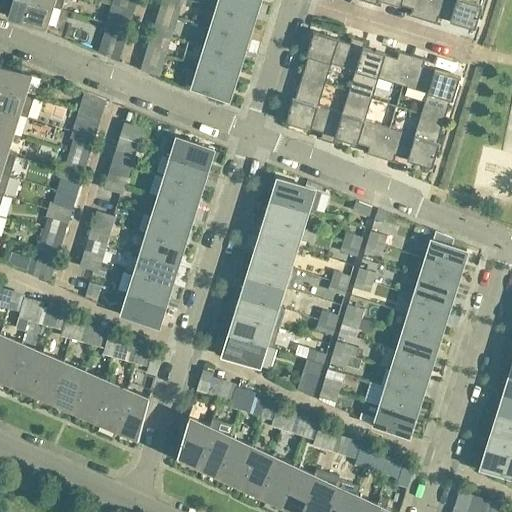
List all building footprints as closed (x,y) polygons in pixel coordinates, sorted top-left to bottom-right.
[(45,27),(51,6),(30,0),(12,0),(8,15),(45,27)] [(30,0),(51,6),(61,9),(63,0),(30,0)] [(253,20),(258,0),(210,0),(209,6),(216,8),(253,20)] [(428,0),(385,0),(411,8),(409,14),(406,12),(405,14),(422,19),(428,0)] [(473,26),(480,0),(428,0),(422,19),(439,24),(440,23),(436,22),(438,16),(475,28),(476,27),(473,26)] [(247,39),(253,20),(216,8),(210,28),(247,39)] [(115,33),(120,20),(110,17),(106,30),(115,33)] [(125,37),(129,23),(120,20),(115,33),(125,37)] [(165,35),(168,27),(155,23),(152,31),(165,35)] [(241,59),(247,39),(210,28),(204,47),(241,59)] [(163,43),(165,35),(152,31),(150,39),(163,43)] [(355,70),(362,47),(363,47),(364,41),(368,43),(369,41),(347,35),(347,36),(351,37),(349,43),(311,31),(311,32),(314,33),(301,76),(324,84),(330,63),(354,70),(355,70)] [(235,78),(241,59),(204,47),(198,67),(235,78)] [(402,85),(411,55),(394,49),(394,51),(398,52),(396,57),(363,47),(362,47),(355,70),(354,70),(348,91),(371,98),(378,77),(402,85)] [(443,121),(457,78),(460,78),(460,77),(423,66),(424,60),(428,61),(429,60),(411,55),(402,85),(426,93),(420,114),(443,121)] [(156,66),(142,62),(140,69),(153,74),(156,66)] [(0,86),(24,94),(30,74),(0,64),(0,86)] [(228,98),(235,78),(198,67),(192,87),(228,98)] [(317,105),(324,84),(301,76),(287,120),(284,119),(284,120),(321,132),(320,137),(316,136),(316,137),(337,144),(337,143),(334,142),(335,136),(342,112),(341,112),(317,105)] [(33,97),(24,94),(0,86),(0,108),(18,114),(27,117),(33,97)] [(389,127),(365,119),(371,98),(348,91),(341,112),(342,112),(335,136),(368,146),(367,152),(363,151),(363,152),(380,157),(389,127)] [(103,106),(105,99),(87,92),(85,100),(103,106)] [(0,129),(11,133),(18,114),(0,108),(0,129)] [(430,164),(443,121),(420,114),(413,135),(389,127),(380,157),(397,162),(397,161),(393,160),(395,155),(433,166),(433,165),(430,164)] [(82,141),(86,128),(77,125),(73,138),(82,141)] [(91,144),(96,131),(86,128),(82,141),(91,144)] [(0,151),(5,153),(11,133),(0,129),(0,151)] [(134,137),(120,133),(118,141),(131,145),(134,137)] [(207,168),(213,148),(176,136),(176,137),(169,135),(162,155),(170,157),(207,168)] [(129,153),(131,145),(118,141),(115,149),(129,153)] [(15,156),(5,153),(0,151),(0,172),(9,175),(15,156)] [(119,156),(112,168),(124,176),(132,163),(119,156)] [(201,187),(207,168),(170,157),(164,176),(201,187)] [(70,180),(74,167),(65,164),(60,177),(70,180)] [(79,183),(83,170),(74,167),(70,180),(79,183)] [(0,193),(3,195),(9,175),(0,172),(0,193)] [(119,184),(122,176),(108,172),(106,180),(119,184)] [(194,207),(201,187),(164,176),(158,196),(194,207)] [(315,211),(321,192),(323,185),(306,180),(305,186),(277,177),(271,197),(307,208),(307,209),(315,211)] [(117,192),(119,184),(106,180),(103,188),(117,192)] [(188,227),(194,207),(158,196),(152,215),(188,227)] [(301,228),(307,209),(307,208),(271,197),(265,217),(301,228)] [(368,215),(371,207),(358,201),(355,211),(368,215)] [(58,219),(62,206),(52,203),(48,216),(58,219)] [(67,222),(71,209),(62,206),(58,219),(67,222)] [(377,209),(374,218),(383,221),(386,212),(377,209)] [(107,223),(109,215),(96,211),(94,219),(107,223)] [(182,246),(188,227),(152,215),(146,235),(182,246)] [(295,248),(301,228),(265,217),(259,236),(295,248)] [(105,231),(107,223),(94,219),(91,227),(105,231)] [(345,231),(342,241),(359,246),(362,237),(345,231)] [(370,231),(367,240),(384,245),(386,236),(370,231)] [(460,269),(466,250),(450,245),(452,238),(436,232),(433,239),(431,239),(425,258),(460,269)] [(176,266),(182,246),(146,235),(140,254),(176,266)] [(289,267),(295,248),(259,236),(253,256),(289,267)] [(381,255),(384,245),(367,240),(364,250),(381,255)] [(356,256),(359,246),(342,241),(339,251),(356,256)] [(46,258),(50,245),(40,242),(36,255),(46,258)] [(55,261),(59,248),(50,245),(46,258),(55,261)] [(97,254),(84,250),(79,266),(92,270),(97,254)] [(170,285),(176,266),(140,254),(134,274),(170,285)] [(297,269),(289,267),(253,256),(246,275),(283,287),(291,289),(297,269)] [(32,274),(36,260),(30,258),(25,272),(32,274)] [(454,287),(460,269),(425,258),(419,276),(454,287)] [(359,267),(356,277),(372,282),(375,272),(359,267)] [(333,270),(330,281),(347,285),(350,276),(333,270)] [(164,305),(170,285),(134,274),(128,294),(164,305)] [(277,306),(283,287),(246,275),(240,295),(277,306)] [(449,306),(454,287),(419,276),(414,295),(449,306)] [(369,292),(372,282),(356,277),(353,287),(369,292)] [(344,295),(347,285),(330,281),(327,290),(344,295)] [(97,297),(101,285),(88,282),(85,293),(97,297)] [(158,325),(164,305),(128,294),(121,314),(158,325)] [(284,308),(277,306),(240,295),(234,314),(278,328),(284,308)] [(443,324),(449,306),(414,295),(408,313),(443,324)] [(18,317),(28,320),(34,299),(24,296),(18,317)] [(44,302),(34,299),(28,320),(38,323),(44,302)] [(347,304),(344,314),(361,319),(364,309),(347,304)] [(321,309),(318,319),(335,324),(338,314),(321,309)] [(437,342),(443,324),(408,313),(402,332),(437,342)] [(60,336),(70,338),(76,317),(66,314),(60,336)] [(273,347),(278,328),(234,314),(228,334),(265,345),(273,347)] [(358,328),(361,319),(344,314),(341,323),(358,328)] [(85,320),(76,317),(70,338),(79,341),(85,320)] [(332,334),(335,324),(318,319),(315,329),(332,334)] [(99,350),(103,333),(88,330),(85,347),(99,350)] [(432,361),(437,342),(402,332),(396,350),(432,361)] [(102,354),(112,357),(117,335),(107,333),(102,354)] [(258,366),(265,345),(228,334),(222,354),(258,366)] [(0,374),(11,380),(21,344),(22,341),(0,335),(0,374)] [(128,338),(117,335),(112,357),(122,359),(128,338)] [(336,341),(333,351),(349,355),(352,346),(336,341)] [(32,389),(42,353),(43,350),(21,344),(11,380),(32,389)] [(309,348),(306,358),(323,363),(326,353),(309,348)] [(426,379),(432,361),(396,350),(391,368),(426,379)] [(152,351),(145,373),(156,376),(163,355),(152,351)] [(346,365),(349,355),(333,351),(330,360),(346,365)] [(54,398),(64,363),(64,359),(42,353),(32,389),(54,398)] [(320,373),(323,363),(306,358),(303,368),(320,373)] [(75,407),(85,372),(86,369),(64,363),(54,398),(75,407)] [(420,398),(426,379),(391,368),(385,387),(420,398)] [(206,393),(212,372),(203,369),(197,390),(206,393)] [(96,417),(106,381),(107,378),(85,372),(75,407),(96,417)] [(511,395),(511,375),(509,375),(503,393),(511,395)] [(325,377),(322,387),(338,392),(341,382),(325,377)] [(117,426),(127,390),(128,387),(106,381),(96,417),(117,426)] [(229,406),(239,409),(245,389),(235,386),(229,406)] [(363,406),(375,409),(380,390),(368,386),(363,406)] [(335,402),(338,392),(322,387),(319,396),(335,402)] [(414,416),(420,398),(385,387),(379,405),(414,416)] [(254,392),(245,389),(239,409),(248,412),(254,392)] [(138,435),(149,396),(127,390),(117,426),(138,435)] [(511,415),(511,395),(503,393),(497,411),(511,415)] [(408,435),(414,416),(379,405),(376,417),(374,424),(408,435)] [(271,426),(280,429),(287,408),(277,406),(271,426)] [(296,411),(287,408),(280,429),(290,432),(296,411)] [(511,436),(511,415),(497,411),(492,430),(511,436)] [(360,412),(358,418),(374,424),(376,417),(360,412)] [(199,463),(210,428),(211,425),(188,418),(177,453),(199,463)] [(296,437),(311,439),(313,424),(298,423),(296,437)] [(313,445),(322,448),(328,428),(319,425),(313,445)] [(220,473),(231,437),(232,434),(210,428),(199,463),(220,473)] [(338,431),(328,428),(322,448),(332,451),(338,431)] [(511,456),(511,436),(492,430),(486,448),(511,456)] [(241,483),(252,447),(253,444),(231,437),(220,473),(241,483)] [(354,465),(364,468),(370,447),(360,444),(354,465)] [(262,492),(273,457),(273,454),(252,447),(241,483),(262,492)] [(380,450),(370,447),(364,468),(373,470),(380,450)] [(511,456),(486,448),(480,467),(511,477),(511,456)] [(283,502),(293,467),(294,464),(273,457),(262,492),(283,502)] [(406,487),(412,467),(403,464),(397,484),(406,487)] [(303,511),(317,469),(315,469),(314,473),(293,467),(283,502),(303,511)] [(303,511),(327,511),(335,486),(338,476),(317,469),(303,511)] [(351,511),(356,496),(357,493),(335,486),(327,511),(351,511)] [(463,510),(469,490),(460,487),(454,507),(463,510)] [(398,511),(385,508),(388,498),(380,495),(378,502),(374,511),(398,511)] [(374,511),(378,502),(356,496),(351,511),(374,511)] [(489,511),(499,511),(502,506),(492,503),(489,511)]
